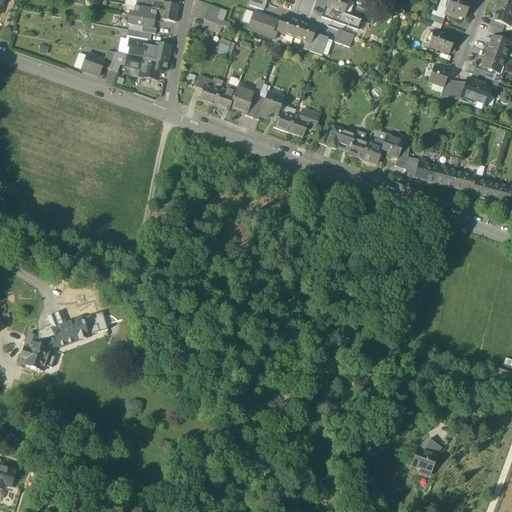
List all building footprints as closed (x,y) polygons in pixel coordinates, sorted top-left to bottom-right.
[(137,0),(136,7),(153,10),(154,4),(154,1),(147,0),(137,0)] [(252,0),(251,0),(249,6),(263,11),(265,5),(252,0)] [(348,0),(347,0),(327,0),(325,8),(343,14),(348,0)] [(471,4),(458,0),(450,0),(445,16),(458,20),(459,18),(465,20),(471,4)] [(511,0),(498,0),(497,3),(511,8),(511,0)] [(511,8),(497,3),(493,16),(495,16),(493,21),(504,26),(510,28),(511,20),(511,8)] [(163,6),(154,4),(153,10),(155,11),(177,15),(178,7),(164,4),(163,4),(163,6)] [(136,7),(135,7),(128,6),(126,13),(129,14),(127,25),(143,28),(152,29),(153,23),(155,11),(153,10),(136,7)] [(205,21),(216,25),(221,11),(210,7),(205,21)] [(361,21),(343,14),(325,8),(321,18),(357,31),(361,21)] [(177,15),(155,11),(153,23),(160,24),(161,21),(175,23),(177,15)] [(276,22),(254,13),(248,30),(274,40),(276,35),(272,33),(276,22)] [(445,20),(431,15),(429,21),(433,22),(443,26),(445,20)] [(299,23),(282,17),(277,32),(294,38),(299,23)] [(216,25),(205,21),(201,33),(212,37),(216,25)] [(493,21),(492,21),(490,27),(502,32),(504,26),(493,21)] [(443,26),(433,22),(431,28),(441,32),(443,26)] [(299,23),(294,38),(306,43),(311,44),(314,35),(316,29),(299,23)] [(502,32),(490,27),(488,34),(493,36),(493,37),(499,40),(502,32)] [(152,29),(143,28),(142,33),(151,35),(155,36),(156,30),(152,29)] [(142,33),(139,33),(127,31),(126,37),(150,41),(151,35),(142,33)] [(354,36),(339,31),(335,43),(349,49),(354,36)] [(454,40),(435,32),(429,49),(448,56),(454,40)] [(328,39),(318,35),(318,36),(314,35),(311,44),(306,43),(303,50),(322,57),(328,39)] [(499,40),(493,37),(487,53),(504,59),(507,52),(504,51),(507,43),(499,40)] [(147,44),(128,40),(127,48),(129,48),(127,56),(135,58),(143,59),(145,47),(146,47),(147,44)] [(231,56),(235,44),(224,40),(219,51),(231,56)] [(146,47),(145,47),(143,59),(168,64),(171,47),(155,44),(155,49),(146,47)] [(115,54),(107,53),(104,61),(102,68),(109,71),(115,54)] [(504,59),(487,53),(481,69),(487,72),(495,74),(498,67),(501,68),(504,59)] [(127,56),(115,54),(109,71),(117,74),(120,66),(125,67),(127,56)] [(104,61),(87,55),(81,71),(98,77),(102,68),(104,61)] [(135,58),(127,56),(125,67),(133,69),(135,58)] [(143,59),(135,58),(133,69),(140,70),(139,77),(155,80),(156,71),(166,72),(168,64),(143,59)] [(449,73),(433,67),(427,82),(433,85),(443,88),(445,82),(449,73)] [(485,79),(487,72),(476,67),(473,75),(485,79)] [(205,80),(198,77),(195,87),(201,90),(205,80)] [(484,86),(467,79),(464,89),(461,98),(461,99),(485,107),(492,89),(492,88),(484,86)] [(214,83),(205,80),(201,90),(204,91),(205,87),(213,90),(214,88),(213,88),(214,83)] [(498,84),(486,80),(484,86),(492,88),(492,89),(496,90),(498,84)] [(451,84),(445,82),(443,88),(441,94),(440,97),(446,99),(447,96),(451,84)] [(464,89),(451,84),(447,96),(461,101),(461,99),(461,98),(464,89)] [(443,88),(433,85),(431,91),(441,94),(443,88)] [(247,95),(236,91),(237,89),(228,86),(225,92),(234,95),(230,108),(242,113),(242,111),(247,113),(253,95),(248,93),(247,95)] [(213,90),(205,87),(204,91),(200,102),(214,107),(220,90),(214,88),(213,90)] [(225,92),(220,90),(214,107),(228,112),(230,108),(234,95),(225,92)] [(284,99),(268,94),(266,99),(259,117),(267,120),(269,115),(272,113),(278,115),(279,114),(284,99)] [(247,113),(246,114),(245,117),(251,119),(259,97),(253,95),(247,113)] [(259,97),(251,119),(258,121),(259,117),(266,99),(259,97)] [(314,131),(319,116),(302,111),(299,118),(300,119),(299,121),(308,124),(306,128),(314,131)] [(288,117),(279,114),(278,115),(273,129),(288,134),(294,117),(289,115),(288,117)] [(299,118),(294,117),(288,134),(302,139),(306,128),(308,124),(299,121),(300,119),(299,118)] [(318,145),(325,147),(332,127),(325,125),(318,145)] [(332,127),(325,147),(336,151),(338,144),(350,148),(355,136),(332,127)] [(501,143),(505,132),(498,130),(495,141),(501,143)] [(385,139),(384,143),(375,140),(373,145),(374,145),(373,147),(382,150),(381,152),(388,154),(387,156),(397,159),(397,160),(398,157),(402,145),(385,139)] [(362,143),(353,140),(348,155),(362,160),(368,143),(363,141),(362,143)] [(373,145),(368,143),(362,160),(376,165),(381,152),(382,150),(373,147),(374,145),(373,145)] [(410,147),(402,145),(398,157),(407,160),(410,147)] [(407,160),(398,157),(397,160),(397,159),(395,167),(405,171),(407,160)] [(419,162),(408,159),(405,171),(404,176),(414,179),(419,162)] [(438,168),(424,164),(425,161),(419,159),(419,162),(414,179),(433,184),(438,168)] [(456,173),(443,169),(444,166),(438,165),(438,168),(433,184),(452,189),(456,173)] [(469,176),(456,173),(452,189),(471,194),(476,176),(476,175),(470,173),(469,176)] [(493,184),(480,180),(481,177),(476,176),(471,194),(470,195),(489,200),(493,184)] [(507,188),(493,184),(489,200),(508,205),(511,189),(511,185),(508,184),(507,188)] [(80,319),(52,329),(55,337),(57,344),(59,349),(88,338),(88,337),(107,331),(102,314),(81,320),(80,319)] [(37,339),(29,336),(25,349),(24,349),(18,367),(23,369),(24,366),(43,372),(44,367),(51,369),(55,359),(48,356),(50,351),(49,351),(51,346),(57,344),(55,337),(45,341),(43,348),(35,346),(37,339)] [(504,383),(511,385),(511,373),(499,370),(497,375),(506,377),(504,383)] [(127,413),(85,399),(81,413),(122,427),(127,413)] [(38,422),(29,428),(32,433),(41,428),(38,422)] [(274,437),(272,436),(271,438),(268,436),(266,441),(275,445),(277,440),(274,439),(274,437)] [(436,457),(419,451),(417,458),(413,467),(424,471),(422,475),(428,477),(436,457)] [(9,468),(0,465),(0,466),(0,489),(3,491),(4,486),(10,488),(15,473),(8,471),(9,468)]
